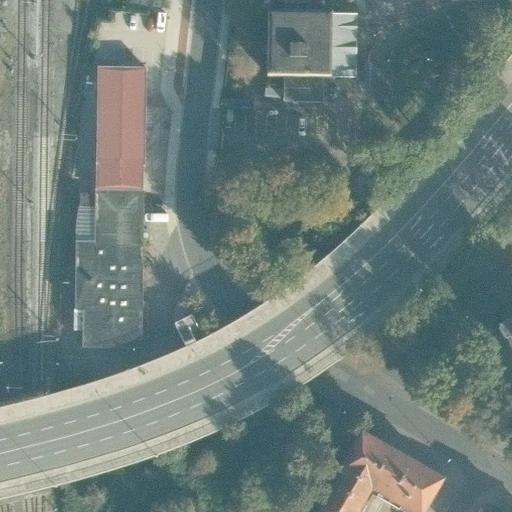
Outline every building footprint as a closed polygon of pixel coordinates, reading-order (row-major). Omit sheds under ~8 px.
[(125,0),(125,3),(170,12),(172,0),(125,0)] [(283,2),(283,14),(324,14),(324,10),(324,2),(283,2)] [(283,14),(267,14),(267,77),(268,77),(284,77),(322,77),(328,77),(328,18),(328,14),(324,14),(283,14)] [(334,18),(328,18),(328,77),(333,77),(354,77),(354,49),(354,18),(345,18),(343,18),(341,18),(340,18),(338,18),(334,18)] [(364,89),(374,89),(375,62),(365,62),(364,89)] [(96,67),(95,190),(141,190),(142,68),(96,67)] [(284,96),(284,77),(268,77),(268,83),(268,96),(284,96)] [(322,77),(284,77),(284,96),(284,102),(322,102),(322,82),(322,77)] [(232,96),(232,110),(254,110),(254,97),(241,96),(232,96)] [(95,190),(93,190),(92,242),(73,242),(72,309),(85,309),(85,350),(139,350),(141,190),(95,190)] [(511,322),(502,329),(511,346),(511,322)] [(324,511),(367,511),(376,499),(397,511),(434,511),(448,487),(365,440),(324,511)]
